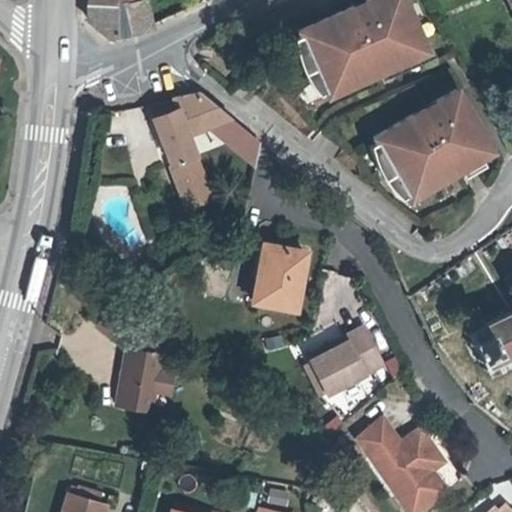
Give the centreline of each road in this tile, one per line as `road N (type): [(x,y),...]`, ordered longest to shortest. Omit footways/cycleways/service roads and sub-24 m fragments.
road 1 (residential): [(154,42),(389,230),(425,246),(454,245),(511,188)]
road 2 (primary): [(54,62),(28,248)]
